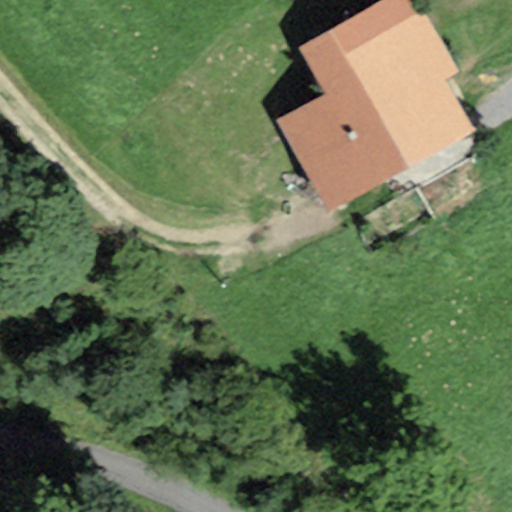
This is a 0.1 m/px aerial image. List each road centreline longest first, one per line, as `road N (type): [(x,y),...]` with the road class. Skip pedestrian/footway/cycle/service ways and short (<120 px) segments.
road 1 (track): [(0,64),(106,189),(183,244),(267,254),(358,231),(511,101)]
road 2 (unclassified): [(192,511),(0,444)]
